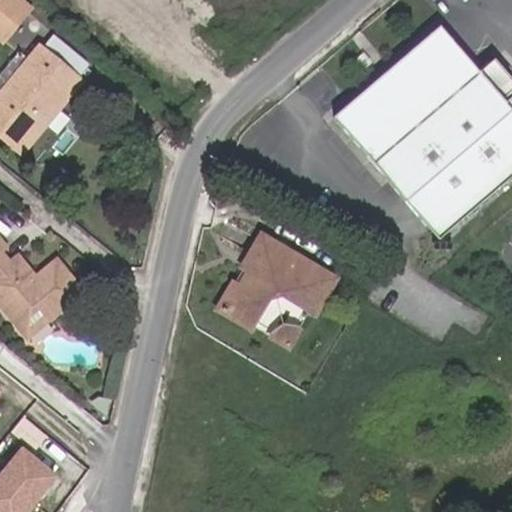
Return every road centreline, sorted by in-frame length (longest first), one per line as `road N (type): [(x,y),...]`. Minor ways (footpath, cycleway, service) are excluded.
road 1 (residential): [(118,511),(197,156),(228,109),(353,0)]
road 2 (track): [(161,297),(0,174)]
road 3 (track): [(126,458),(0,354)]
